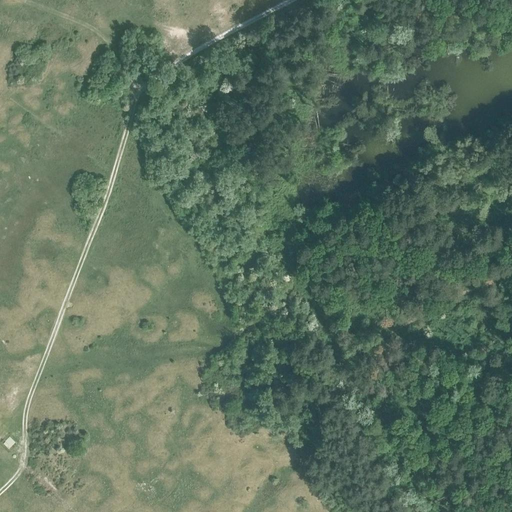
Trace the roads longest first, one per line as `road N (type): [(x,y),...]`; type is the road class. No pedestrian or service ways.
road 1 (track): [(0,420),(30,396),(139,89)]
road 2 (track): [(139,89),(157,71),(292,0)]
road 3 (track): [(139,89),(99,33),(24,0)]
